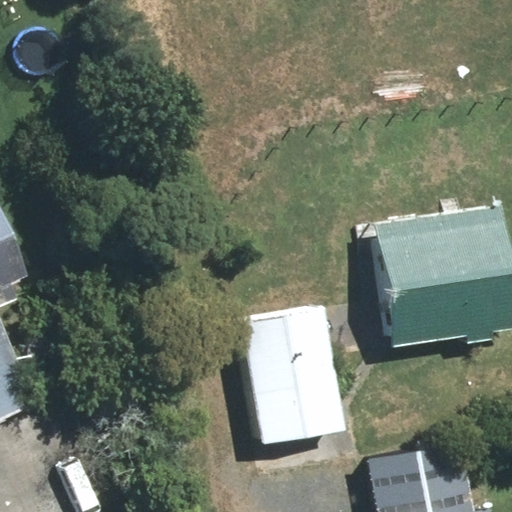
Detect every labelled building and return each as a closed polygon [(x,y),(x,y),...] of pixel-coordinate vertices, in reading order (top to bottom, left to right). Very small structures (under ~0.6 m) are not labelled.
[(511,305),(496,203),(366,222),(385,345),(458,335),(459,343),(488,339),(487,331),(511,327),(511,305)] [(0,285),(22,276),(0,226),(0,285)] [(319,306),(234,319),(254,444),(339,430),(319,306)] [(0,326),(0,420),(34,407),(0,326)] [(470,511),(456,438),(360,457),(370,511),(470,511)]
